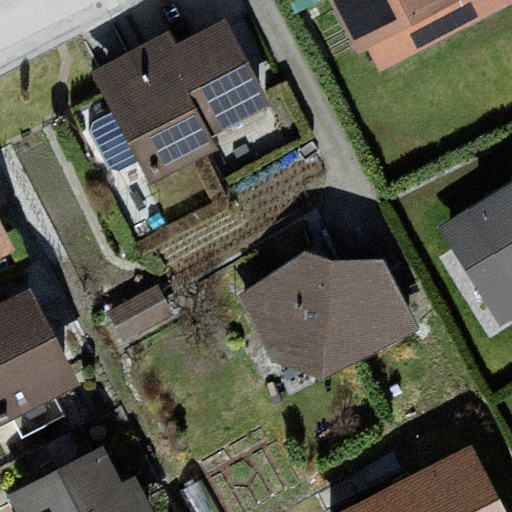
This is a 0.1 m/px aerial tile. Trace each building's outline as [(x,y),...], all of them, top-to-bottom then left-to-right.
[(450,0),(314,0),(348,60),(453,5),(450,0)] [(155,38),(82,75),(138,170),(152,181),(196,166),(203,142),(258,114),(218,30),(165,54),(155,38)] [(511,187),(443,231),(502,325),(511,318),(511,187)] [(290,260),(228,303),(264,364),(315,384),(409,333),(368,266),(290,260)] [(15,301),(0,307),(0,424),(60,395),(15,301)] [(94,453),(0,501),(0,511),(136,511),(122,486),(112,491),(94,453)] [(487,511),(459,456),(336,511),(487,511)]
